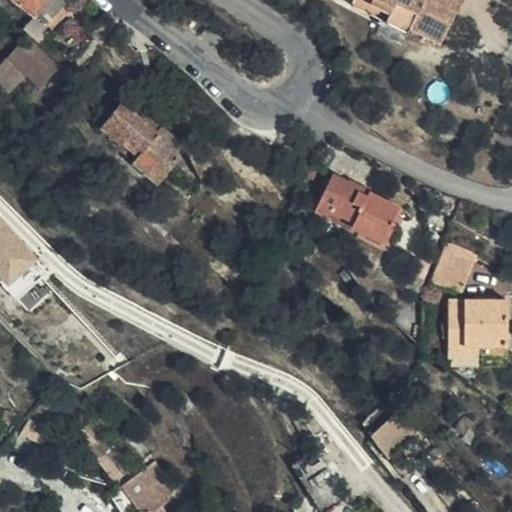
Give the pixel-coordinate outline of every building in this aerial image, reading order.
[(65,0),(15,0),(38,16),(43,23),(65,0)] [(353,0),(351,6),(366,14),(371,4),(390,14),(385,24),(408,36),(412,29),(441,45),(455,16),(424,0),(353,0)] [(463,0),(424,0),(455,16),(463,0)] [(371,4),(366,14),(385,24),(390,14),(371,4)] [(27,75),(42,87),(61,65),(24,35),(0,64),(0,80),(13,91),(27,75)] [(185,147),(160,126),(157,132),(134,114),(139,110),(124,97),(101,129),(122,146),(118,151),(158,184),(180,158),(176,155),(182,148),(183,149),(186,151),(200,179),(216,170),(199,139),(185,147)] [(157,132),(160,126),(139,110),(134,114),(157,132)] [(313,155),(318,144),(308,137),(301,150),(313,155)] [(319,187),(326,192),(332,177),(325,174),(319,187)] [(399,207),(370,192),(367,197),(345,185),(348,182),(334,175),(332,177),(326,192),(319,205),(354,223),(353,227),(381,242),(399,207)] [(367,197),(370,192),(370,190),(350,180),(348,182),(345,185),(367,197)] [(456,207),(456,204),(456,203),(454,201),(452,200),(450,199),(448,199),(445,199),(443,200),(441,202),(439,205),(439,207),(440,209),(441,211),(444,212),(446,213),(449,214),(453,213),(455,209),(456,207)] [(39,257),(0,214),(0,272),(10,283),(39,257)] [(511,221),(510,220),(508,219),(506,220),(504,220),(503,221),(501,223),(500,225),(500,227),(501,229),(502,231),(504,232),(506,233),(509,233),(511,233),(511,231),(511,221)] [(460,294),(475,255),(447,243),(431,282),(460,294)] [(448,299),(448,346),(479,348),(480,357),(480,358),(508,359),(509,301),(448,299)] [(479,348),(448,346),(448,356),(480,357),(479,348)] [(401,412),(389,397),(361,425),(371,437),(401,412)] [(22,417),(11,410),(2,409),(0,411),(0,417),(16,427),(22,417)] [(417,430),(401,412),(371,437),(372,437),(388,457),(397,448),(417,430)] [(464,435),(469,429),(476,419),(470,413),(468,417),(467,418),(465,416),(464,416),(455,429),(464,435)] [(101,444),(108,437),(91,422),(83,430),(101,444)] [(33,462),(51,436),(32,424),(16,450),(33,462)] [(480,438),(469,429),(464,435),(460,440),(474,447),(480,438)] [(133,467),(108,437),(101,444),(125,474),(133,467)] [(397,448),(388,457),(400,473),(410,465),(397,448)] [(342,498),(331,481),(314,452),(296,463),(327,511),(345,500),(342,498)] [(161,461),(130,479),(139,497),(130,501),(135,510),(131,511),(164,511),(162,506),(181,496),(161,461)] [(343,473),(331,481),(342,498),(354,491),(343,473)] [(139,497),(130,479),(110,490),(122,511),(131,511),(135,510),(130,501),(139,497)]
